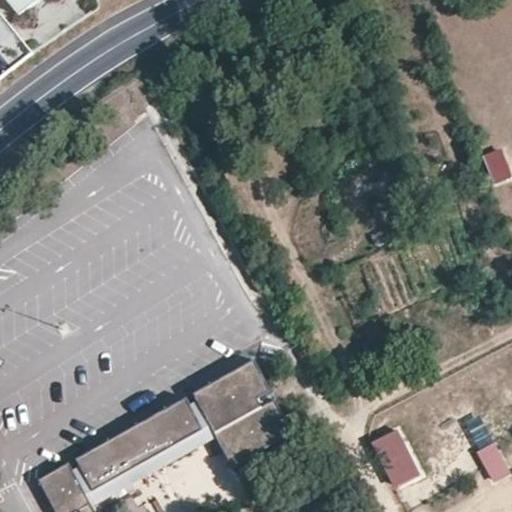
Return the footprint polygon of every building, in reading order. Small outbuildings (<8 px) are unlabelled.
[(6,0),(21,17),(42,0),(6,0)] [(511,172),(503,149),(484,157),(495,184),(511,177),(511,172)] [(77,511),(79,511),(91,505),(214,435),(233,467),(294,433),(288,422),(276,401),(262,409),(258,401),(271,394),(254,362),(193,396),(200,411),(194,414),(186,400),(75,462),(83,475),(76,479),(69,465),(38,482),(54,511),(77,511)] [(376,436),(397,487),(423,477),(403,425),(376,436)] [(510,473),(494,443),(478,451),(494,482),(510,473)] [(190,464),(207,489),(229,475),(212,450),(190,464)]
